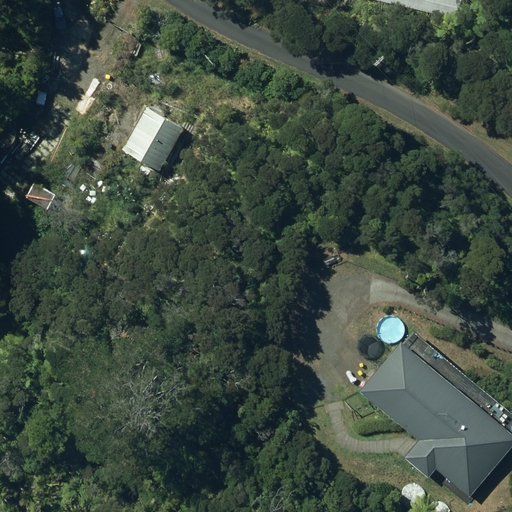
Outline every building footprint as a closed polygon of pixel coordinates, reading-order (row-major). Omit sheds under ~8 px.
[(360,0),(357,17),(452,39),(460,0),(360,0)] [(42,100),(55,82),(40,72),(28,89),(42,100)] [(183,127),(145,105),(122,145),(129,149),(127,153),(157,171),(183,127)] [(105,120),(87,109),(68,142),(85,153),(105,120)] [(282,321),(295,328),(313,293),(300,286),(282,321)] [(511,436),(398,342),(358,390),(417,439),(402,457),(426,478),(433,470),(467,498),(511,443),(511,436)]
